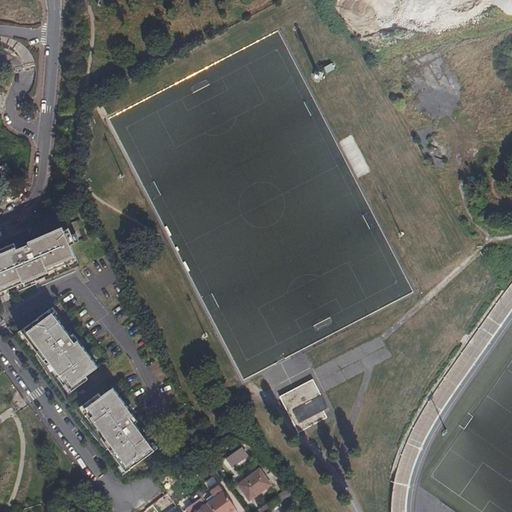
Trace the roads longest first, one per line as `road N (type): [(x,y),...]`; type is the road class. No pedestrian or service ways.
road 1 (residential): [(53,0),(42,175),(34,196),(0,217)]
road 2 (residential): [(0,342),(115,496),(151,485)]
